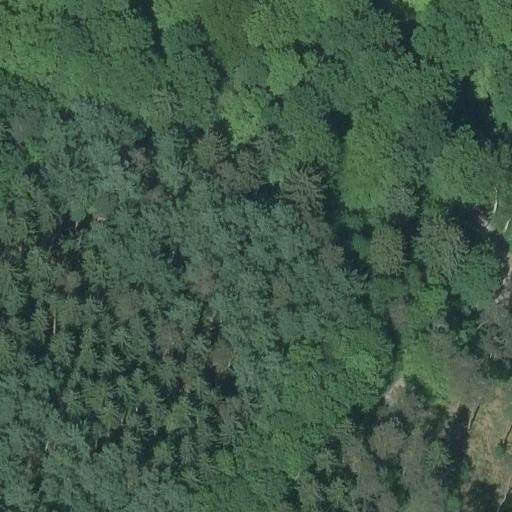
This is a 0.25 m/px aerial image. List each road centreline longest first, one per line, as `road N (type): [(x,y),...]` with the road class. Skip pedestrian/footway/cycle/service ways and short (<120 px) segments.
road 1 (unknown): [(511,280),(288,511)]
road 2 (track): [(511,280),(434,125),(359,0)]
